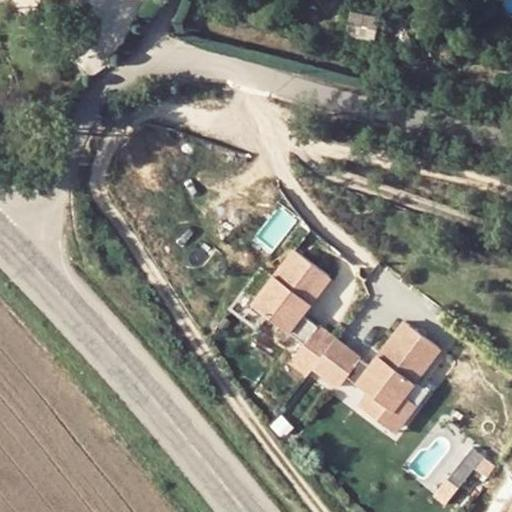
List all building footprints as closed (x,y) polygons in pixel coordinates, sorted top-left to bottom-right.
[(387,17),(356,10),(351,35),(382,42),(387,17)] [(266,297),(279,307),(316,337),(303,353),(320,367),(341,340),(346,334),(313,308),(342,272),(308,244),(266,297)] [(266,297),(287,270),(276,261),(244,299),(269,319),(279,307),(266,297)] [(408,398),(415,389),(445,352),(410,324),(391,349),(375,368),(341,340),(320,367),(345,387),(353,377),(376,395),(364,409),(386,426),(408,398)] [(420,407),(408,398),(386,426),(398,435),(420,407)] [(487,458),(476,449),(451,480),(462,489),(487,458)]
